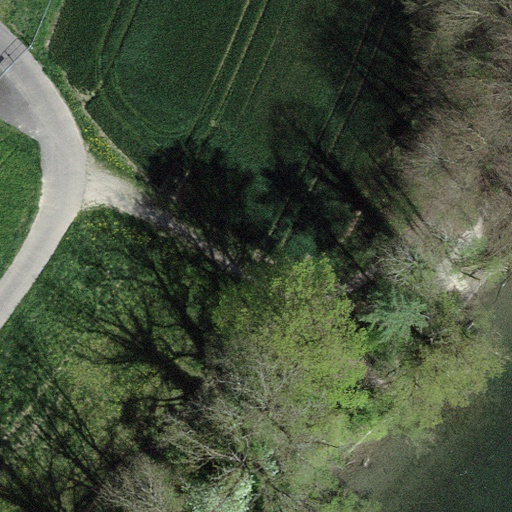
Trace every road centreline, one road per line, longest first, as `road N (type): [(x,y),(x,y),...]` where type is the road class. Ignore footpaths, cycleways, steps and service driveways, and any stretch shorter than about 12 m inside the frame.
road 1 (track): [(66,172),(355,307)]
road 2 (track): [(0,304),(55,220),(66,172),(49,105),(0,48)]
